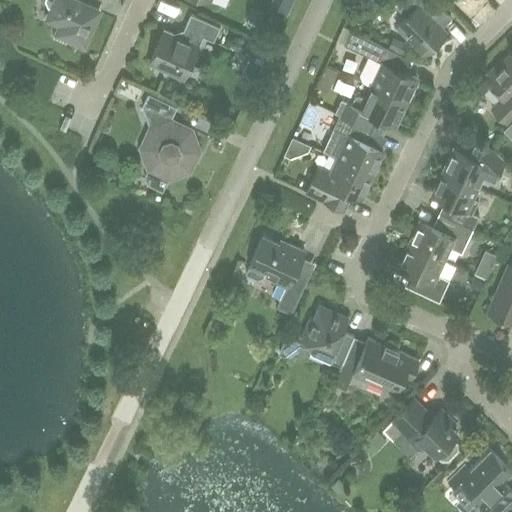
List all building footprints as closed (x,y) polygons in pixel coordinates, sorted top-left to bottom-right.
[(44,0),(47,6),(51,8),(47,19),(63,26),(59,35),(83,45),(98,11),(74,0),(44,0)] [(439,6),(433,0),(401,0),(399,3),(397,6),(398,9),(405,16),(396,25),(412,41),(413,40),(425,53),(446,31),(433,18),(432,12),(439,6)] [(213,40),(219,26),(190,13),(182,33),(176,35),(163,29),(149,62),(162,68),(164,74),(170,72),(183,78),(202,35),(213,40)] [(416,77),(382,61),(374,58),(381,44),(351,29),(344,44),(368,55),(360,73),(362,81),(405,101),(416,77)] [(511,51),(485,79),(503,97),(492,108),(505,121),(511,114),(511,51)] [(394,124),(405,101),(362,81),(371,85),(365,98),(358,94),(354,96),(351,103),(341,98),(334,112),(339,114),(364,126),(367,127),(373,114),(394,124)] [(150,127),(140,147),(148,169),(144,177),(146,183),(162,191),(168,178),(189,171),(199,150),(191,129),(170,119),(176,107),(148,93),(142,106),(150,127)] [(360,135),(364,126),(339,114),(332,128),(348,135),(337,157),(371,173),(383,150),(369,143),(369,139),(360,135)] [(493,147),(478,140),(472,138),(465,152),(453,147),(442,170),(477,186),(482,176),(494,181),(505,159),(493,147)] [(306,191),(331,203),(345,209),(352,193),(360,197),(371,173),(337,157),(330,171),(318,165),(306,191)] [(472,197),(477,186),(442,170),(431,194),(453,204),(447,217),(472,228),(478,215),(472,213),(478,200),(472,197)] [(461,253),(472,228),(447,217),(441,229),(419,219),(408,242),(443,259),(449,247),(461,253)] [(263,236),(255,252),(246,273),(257,278),(261,276),(264,271),(275,276),(273,279),(285,285),(278,300),(275,306),(291,313),(309,274),(296,268),(304,251),(290,244),(288,248),(263,236)] [(436,273),(443,259),(408,242),(397,266),(419,276),(413,289),(439,301),(449,279),(436,273)] [(511,265),(508,263),(487,311),(511,321),(511,265)] [(313,318),(310,317),(302,335),(288,329),(279,352),(285,354),(300,344),(311,348),(309,351),(323,358),(324,355),(341,362),(348,347),(353,335),(342,331),(348,317),(319,304),(313,318)] [(419,359),(367,337),(360,353),(348,347),(341,362),(335,376),(349,382),(352,374),(396,393),(404,375),(411,378),(419,359)] [(435,455),(437,453),(441,458),(449,458),(457,450),(457,441),(453,437),(457,433),(448,424),(452,419),(440,408),(432,416),(413,398),(382,429),(392,439),(402,430),(419,447),(423,443),(435,455)] [(511,495),(511,488),(505,481),(511,473),(511,471),(490,449),(469,469),(464,464),(446,482),(463,499),(459,502),(468,511),(495,511),(506,502),(508,500),(511,495)] [(511,511),(511,507),(506,502),(495,511),(511,511)]
